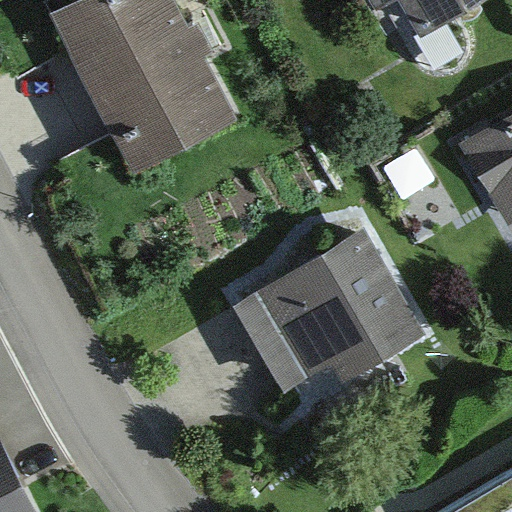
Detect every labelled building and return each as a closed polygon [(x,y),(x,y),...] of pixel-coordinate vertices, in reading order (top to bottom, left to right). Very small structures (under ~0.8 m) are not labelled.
[(233,113),(172,0),(90,0),(50,22),(128,168),(233,113)] [(462,0),(371,0),(395,40),(462,0)] [(511,107),(461,137),(511,224),(511,107)] [(413,332),(360,237),(235,306),(287,401),(413,332)] [(0,511),(32,511),(0,447),(0,511)] [(511,511),(511,491),(475,511),(511,511)]
